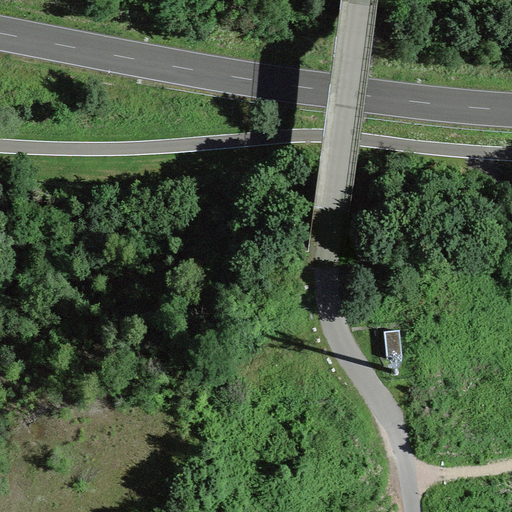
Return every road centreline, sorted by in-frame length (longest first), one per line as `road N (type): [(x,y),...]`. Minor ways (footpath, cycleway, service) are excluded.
road 1 (unclassified): [(360,0),(326,300),(342,347),(393,424),(412,511)]
road 2 (primary): [(0,32),(249,78),(511,109)]
